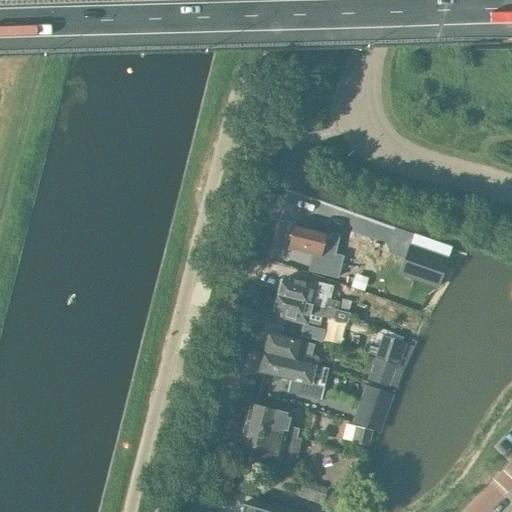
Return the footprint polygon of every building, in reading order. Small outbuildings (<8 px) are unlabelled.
[(151,0),(142,37),(149,39),(159,0),(151,0)] [(333,258),(339,234),(294,223),(288,247),(318,255),(313,275),(327,278),(332,258),(333,258)] [(366,236),(355,259),(382,271),(393,248),(366,236)] [(409,246),(400,273),(438,286),(447,260),(409,246)] [(287,281),(280,280),(277,295),(336,310),(336,309),(339,310),(341,300),(326,296),(328,287),(288,277),(287,281)] [(349,313),(336,310),(277,295),(273,310),(280,312),(280,316),(318,325),(321,315),(333,318),(333,319),(346,323),(349,313)] [(300,336),(319,342),(323,331),(303,325),(300,336)] [(313,344),(267,333),(262,352),(309,363),(313,344)] [(396,362),(403,341),(382,335),(375,356),(396,362)] [(309,363),(262,352),(258,371),(323,386),(328,368),(309,363)] [(375,358),(367,380),(389,387),(396,365),(375,358)] [(366,385),(352,423),(373,430),(387,392),(366,385)] [(290,414),(249,404),(244,424),(296,436),(298,429),(287,426),(290,414)] [(292,455),(296,436),(244,424),(239,443),(252,446),(249,459),(288,468),(292,455)] [(372,430),(355,426),(352,442),(368,446),(372,430)] [(327,489),(304,481),(300,493),(323,501),(327,489)] [(243,503),(240,511),(272,511),(267,510),(243,503)]
